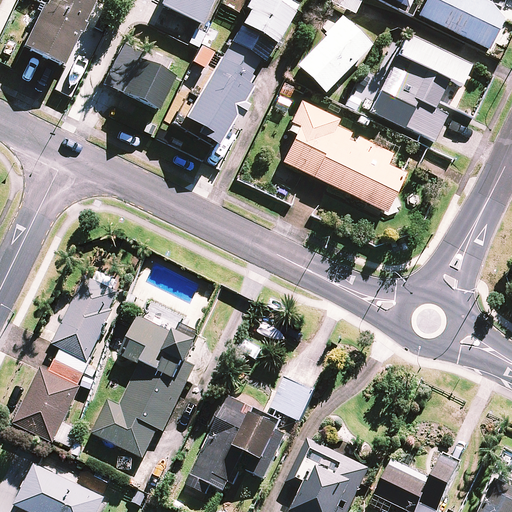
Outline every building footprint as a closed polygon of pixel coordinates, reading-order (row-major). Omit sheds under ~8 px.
[(63,71),(97,0),(50,0),(46,9),(43,7),(22,51),(63,71)] [(163,0),(160,7),(202,27),(214,0),(163,0)] [(231,44),(261,63),(263,64),(267,59),(269,60),(298,9),(281,0),(252,0),(247,10),(250,11),(234,40),(231,44)] [(390,0),(408,9),(412,0),(390,0)] [(506,13),(480,0),(426,0),(418,16),(488,50),(506,13)] [(371,46),(344,20),(322,42),(298,67),(326,93),(371,46)] [(397,56),(449,81),(462,87),(471,67),(407,36),(397,56)] [(261,63),(231,44),(231,45),(185,120),(182,126),(217,147),(252,89),(247,86),(261,63)] [(215,54),(201,47),(193,63),(206,70),(215,54)] [(121,48),(102,86),(158,113),(175,79),(139,61),(141,57),(121,48)] [(449,81),(397,56),(370,113),(439,146),(452,118),(435,110),(449,81)] [(369,101),(352,92),(343,109),(360,117),(369,101)] [(339,121),(302,103),(288,132),(297,136),(284,164),(386,213),(405,175),(387,166),(392,156),(335,128),(339,121)] [(454,167),(429,155),(424,167),(449,179),(454,167)] [(52,346),(61,350),(89,363),(114,311),(110,310),(118,292),(85,277),(52,346)] [(195,343),(139,317),(120,357),(140,367),(121,406),(109,401),(93,435),(143,459),(157,429),(163,431),(193,368),(185,364),(195,343)] [(55,360),(84,374),(89,364),(89,363),(61,350),(55,360)] [(79,386),(84,374),(55,360),(50,373),(79,386)] [(14,425),(54,444),(81,388),(79,386),(50,373),(41,369),(14,425)] [(313,392),(285,378),(270,407),(299,422),(313,392)] [(253,410),(228,398),(187,485),(205,494),(210,485),(225,492),(237,466),(263,478),(285,431),(250,415),(253,410)] [(369,469),(307,439),(285,484),(301,491),(290,511),(347,511),(351,505),(369,469)] [(392,461),(375,497),(406,511),(437,511),(462,463),(443,454),(430,479),(392,461)] [(35,465),(15,506),(26,511),(97,511),(105,498),(35,465)] [(511,511),(511,488),(495,480),(479,511),(511,511)]
